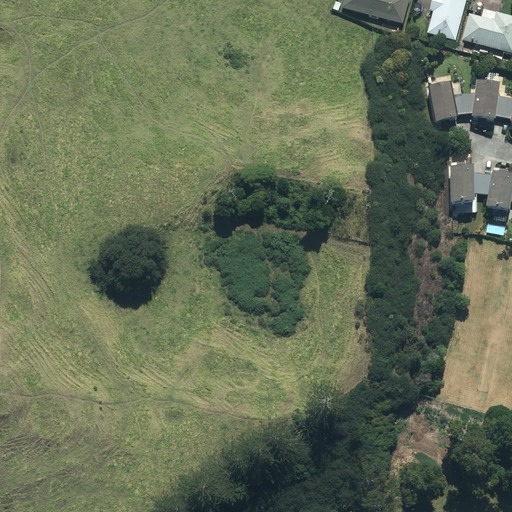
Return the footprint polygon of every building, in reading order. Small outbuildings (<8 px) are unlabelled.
[(413,0),(347,0),(345,8),(407,24),(413,0)] [(434,0),(432,11),(435,12),(430,32),(458,40),(468,0),(434,0)] [(511,15),(498,12),(496,20),(472,13),(465,39),(511,51),(511,15)] [(511,99),(503,98),(505,83),(481,80),(479,93),(458,94),(457,84),(432,89),(439,122),(464,117),(462,113),(477,112),(477,116),(501,118),(501,117),(511,119),(511,99)] [(511,173),(496,171),(495,175),(480,174),(479,166),(454,168),(457,202),(482,200),(481,194),(492,195),(490,206),(511,209),(511,173)]
